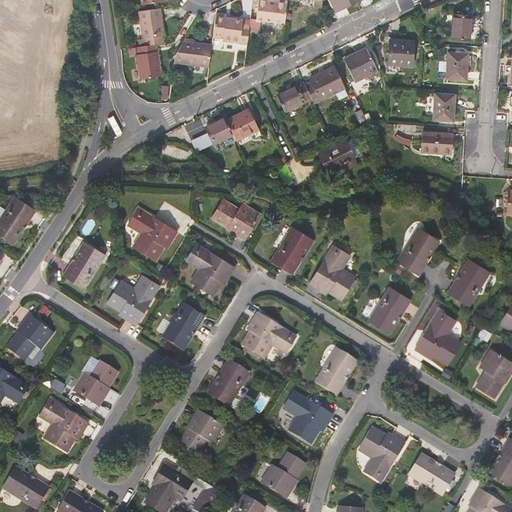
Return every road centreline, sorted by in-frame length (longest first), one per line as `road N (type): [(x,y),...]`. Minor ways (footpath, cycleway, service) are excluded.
road 1 (residential): [(192,380),(122,497),(78,470),(146,352)]
road 2 (residential): [(192,380),(259,277),(389,351)]
road 3 (residential): [(169,115),(413,0)]
road 4 (residential): [(491,0),(485,163),(511,179)]
road 5 (residential): [(20,275),(146,352)]
road 6 (tertiary): [(20,275),(93,167)]
road 7 (residential): [(501,414),(389,351)]
road 8 (residential): [(363,397),(474,461)]
road 9 (residential): [(363,397),(331,457),(317,511)]
